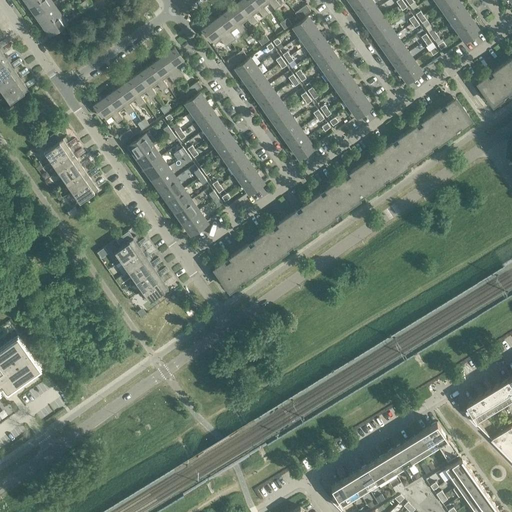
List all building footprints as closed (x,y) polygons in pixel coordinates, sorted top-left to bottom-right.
[(52,3),(50,0),(36,0),(30,5),(32,8),(31,9),(35,15),(52,3)] [(259,10),(250,0),(239,0),(236,3),(248,19),(247,19),(252,26),(258,21),(253,15),(258,11),(259,10)] [(270,2),(268,0),(250,0),(259,10),(258,11),(263,17),(269,13),(264,7),(269,2),(270,2)] [(268,0),(270,2),(269,2),(274,9),(280,5),(276,0),(268,0)] [(368,0),(349,0),(350,0),(356,9),(368,0)] [(377,8),(371,0),(368,0),(356,9),(362,18),(377,8)] [(460,2),(458,0),(444,0),(439,4),(445,13),(460,2)] [(81,2),(77,5),(81,11),(86,8),(81,2)] [(466,11),(460,2),(445,13),(451,21),(466,11)] [(59,12),(52,3),(35,15),(39,21),(40,20),(43,23),(59,12)] [(248,19),(236,3),(225,11),(237,27),(236,27),(241,34),(247,30),(242,23),(247,19),(248,19)] [(295,12),(299,18),(310,10),(306,4),(295,12)] [(383,16),(377,8),(362,18),(369,27),(383,16)] [(237,27),(225,11),(214,20),(231,42),(236,38),(231,32),(236,27),(237,27)] [(472,20),(466,11),(451,21),(458,30),(465,25),(472,20)] [(66,22),(59,12),(43,23),(45,27),(44,27),(49,34),(66,22)] [(314,25),(308,16),(293,26),(300,35),(314,25)] [(389,25),(383,16),(369,27),(375,36),(389,25)] [(231,42),(214,20),(202,28),(214,44),(221,39),(226,46),(231,42)] [(472,20),(465,25),(458,30),(464,39),(471,34),(479,29),(472,20)] [(321,34),(314,25),(300,35),(306,44),(321,34)] [(396,34),(389,25),(375,36),(381,44),(396,34)] [(327,43),(321,34),(306,44),(312,53),(327,43)] [(402,43),(396,34),(381,44),(387,53),(402,43)] [(333,52),(327,43),(312,53),(319,62),(333,52)] [(408,52),(402,43),(387,53),(394,62),(408,52)] [(174,47),(162,56),(179,79),(184,75),(179,68),(186,64),(174,47)] [(243,58),(238,52),(227,60),(231,66),(243,58)] [(339,61),(333,52),(319,62),(325,71),(339,61)] [(414,61),(408,52),(394,62),(400,71),(407,66),(414,61)] [(11,60),(9,56),(5,59),(6,59),(0,63),(0,77),(13,69),(12,69),(8,63),(11,60)] [(179,79),(162,56),(151,64),(163,80),(169,76),(173,82),(179,79)] [(257,66),(250,57),(236,67),(242,76),(257,66)] [(511,59),(511,58),(502,64),(511,78),(511,59)] [(346,70),(339,61),(325,71),(331,80),(346,70)] [(421,70),(414,61),(407,66),(400,71),(406,80),(414,75),(421,70)] [(163,80),(151,64),(140,72),(151,88),(152,87),(157,84),(162,90),(168,86),(163,80)] [(511,88),(511,78),(502,64),(493,70),(492,69),(475,81),(492,105),(509,93),(508,92),(511,88)] [(18,70),(16,66),(12,69),(13,69),(0,77),(0,89),(1,91),(1,92),(19,79),(15,72),(18,70)] [(263,75),(257,66),(242,76),(248,85),(263,75)] [(352,78),(346,70),(331,80),(337,89),(352,78)] [(151,88),(140,72),(129,80),(140,96),(140,95),(146,91),(151,98),(156,94),(152,87),(151,88)] [(269,84),(263,75),(248,85),(254,94),(269,84)] [(25,80),(23,76),(19,79),(1,92),(3,94),(8,101),(8,102),(27,89),(26,87),(26,88),(22,82),(25,80)] [(358,87),(352,78),(337,89),(344,97),(358,87)] [(140,96),(129,80),(117,87),(129,104),(129,103),(135,99),(139,106),(145,102),(140,95),(140,96)] [(197,81),(186,89),(190,95),(202,87),(197,81)] [(275,92),(269,84),(254,94),(261,103),(275,92)] [(129,104),(117,87),(106,95),(117,112),(118,111),(123,107),(128,114),(134,110),(129,103),(129,104)] [(364,96),(358,87),(344,97),(350,106),(357,101),(364,96)] [(206,101),(200,92),(185,102),(192,111),(206,101)] [(282,101),(275,92),(261,103),(267,112),(282,101)] [(456,94),(439,107),(440,108),(422,120),(424,123),(417,127),(416,125),(407,131),(422,152),(431,146),(429,144),(436,139),(437,142),(455,129),(456,131),(473,119),(456,94)] [(117,112),(106,95),(94,104),(106,120),(112,115),(117,122),(123,118),(118,111),(117,112)] [(364,96),(357,101),(350,106),(356,115),(364,110),(371,105),(364,96)] [(213,110),(206,101),(192,111),(198,120),(213,110)] [(288,110),(282,101),(267,112),(273,120),(288,110)] [(219,119),(213,110),(198,120),(204,129),(219,119)] [(294,119),(288,110),(273,120),(280,129),(294,119)] [(225,128),(219,119),(204,129),(211,138),(225,128)] [(300,128),(294,119),(280,129),(286,138),(300,128)] [(172,131),(167,125),(163,128),(167,135),(172,131)] [(231,137),(225,128),(211,138),(217,147),(231,137)] [(306,137),(300,128),(286,138),(292,147),(299,142),(306,137)] [(118,137),(123,143),(134,135),(130,129),(118,137)] [(156,142),(149,131),(128,145),(136,156),(153,145),(156,142)] [(176,138),(172,131),(167,135),(172,141),(176,138)] [(422,152),(407,131),(398,137),(400,140),(388,148),(386,146),(383,148),(398,169),(407,163),(405,161),(412,156),(413,159),(422,152)] [(67,140),(65,136),(61,139),(60,139),(43,151),(45,155),(45,154),(50,161),(50,162),(69,149),(68,148),(64,142),(67,140)] [(238,146),(231,137),(217,147),(223,156),(238,146)] [(313,146),(306,137),(299,142),(292,147),(298,156),(306,151),(313,146)] [(160,156),(153,145),(136,156),(144,167),(160,156)] [(74,150),(72,146),(68,148),(69,149),(50,162),(52,164),(57,171),(76,159),(75,158),(71,152),(74,150)] [(244,154),(238,146),(223,156),(229,165),(244,154)] [(187,153),(183,147),(178,150),(182,156),(187,153)] [(398,169),(383,148),(379,151),(381,153),(369,161),(368,159),(359,165),(374,186),(383,180),(381,178),(387,173),(389,176),(398,169)] [(191,159),(187,153),(182,156),(187,162),(191,159)] [(250,163),(244,154),(229,165),(236,173),(250,163)] [(81,160),(79,156),(75,158),(76,159),(57,171),(59,174),(64,181),(82,168),(78,162),(81,160)] [(168,166),(160,156),(144,167),(152,178),(168,166)] [(256,172),(250,163),(236,173),(242,182),(249,177),(256,172)] [(88,170),(86,165),(82,168),(64,181),(66,184),(71,191),(89,178),(85,172),(88,170)] [(374,186),(359,165),(350,171),(352,174),(345,178),(344,176),(335,182),(350,203),(359,197),(357,195),(363,190),(365,192),(374,186)] [(176,177),(168,166),(152,178),(159,189),(176,177)] [(202,175),(198,168),(193,172),(198,178),(202,175)] [(263,181),(256,172),(249,177),(242,182),(248,191),(256,186),(263,181)] [(95,179),(93,175),(89,178),(71,191),(73,194),(78,200),(78,201),(97,188),(96,187),(92,182),(95,179)] [(207,181),(202,175),(198,178),(202,184),(207,181)] [(183,188),(176,177),(159,189),(167,200),(183,188)] [(350,203),(335,182),(326,188),(328,190),(321,195),(320,193),(311,199),(326,220),(335,214),(333,212),(339,207),(341,209),(350,203)] [(191,199),(183,188),(167,200),(175,211),(191,199)] [(218,196),(213,190),(209,193),(213,200),(218,196)] [(222,203),(218,196),(213,200),(218,206),(222,203)] [(199,210),(191,199),(175,211),(182,221),(199,210)] [(326,220),(311,199),(302,205),(304,207),(292,216),(290,213),(287,216),(302,237),(311,231),(309,228),(315,224),(317,226),(326,220)] [(207,221),(199,210),(182,221),(190,233),(207,221)] [(302,237),(287,216),(283,218),(285,221),(273,229),(272,227),(263,233),(278,254),(287,248),(285,245),(291,241),(293,243),(302,237)] [(128,230),(116,239),(120,245),(132,236),(128,230)] [(278,254),(263,233),(254,239),(256,241),(249,246),(248,243),(239,250),(254,271),(263,265),(261,262),(267,258),(269,260),(278,254)] [(137,239),(135,235),(131,239),(130,239),(113,251),(115,254),(120,261),(139,248),(138,248),(134,242),(137,239)] [(144,249),(142,245),(138,248),(139,248),(120,261),(122,264),(127,270),(127,271),(146,258),(145,258),(141,251),(144,249)] [(254,271),(239,250),(230,256),(229,254),(212,266),(229,291),(246,279),(245,277),(254,271)] [(151,259),(149,255),(145,258),(146,258),(127,271),(129,273),(134,280),(134,281),(152,268),(152,267),(148,261),(151,259)] [(158,269),(156,265),(152,267),(152,268),(134,281),(136,283),(141,290),(159,277),(155,271),(158,269)] [(165,279),(163,275),(159,277),(141,290),(143,293),(148,300),(148,301),(167,288),(166,286),(165,286),(162,281),(165,279)] [(0,385),(2,385),(6,390),(7,391),(8,390),(40,368),(17,335),(0,346),(0,385)] [(511,398),(511,394),(504,380),(495,386),(505,403),(511,398)] [(505,403),(495,386),(486,391),(496,408),(505,403)] [(496,408),(486,391),(477,396),(488,414),(496,408)] [(488,414),(477,396),(468,402),(472,409),(467,412),(466,411),(465,412),(489,435),(489,434),(473,418),(476,415),(479,419),(488,414)] [(436,421),(431,425),(427,427),(438,445),(449,438),(447,437),(446,437),(440,427),(436,421)] [(511,442),(511,425),(492,438),(504,450),(511,442)] [(438,445),(427,427),(419,432),(429,449),(437,444),(438,445)] [(429,449),(419,432),(410,438),(420,455),(429,449)] [(420,455),(410,438),(401,443),(412,460),(420,455)] [(459,453),(449,438),(438,445),(447,460),(459,453)] [(412,460),(401,443),(392,448),(403,465),(412,460)] [(403,465),(392,448),(384,454),(394,471),(403,465)] [(394,471),(384,454),(375,459),(385,476),(394,471)] [(462,458),(461,457),(445,468),(451,477),(467,465),(462,458)] [(385,476),(375,459),(366,464),(377,481),(385,476)] [(377,481),(366,464),(358,470),(368,487),(377,481)] [(473,474),(467,465),(451,477),(457,485),(473,474)] [(368,487),(358,470),(349,475),(359,492),(368,487)] [(479,482),(473,474),(457,485),(463,494),(479,482)] [(359,492),(349,475),(340,480),(351,497),(359,492)] [(351,497),(340,480),(331,486),(336,494),(331,498),(330,496),(329,497),(344,511),(345,511),(337,503),(340,501),(341,503),(351,497)] [(435,481),(430,485),(433,490),(438,486),(435,481)] [(399,482),(392,487),(395,492),(402,488),(399,482)] [(485,490),(479,482),(463,494),(469,502),(485,490)] [(441,490),(436,494),(439,498),(444,494),(441,490)] [(491,499),(485,490),(469,502),(475,510),(491,499)] [(382,494),(376,498),(378,502),(385,498),(382,494)] [(400,494),(394,497),(399,502),(404,497),(400,494)] [(447,498),(444,494),(439,498),(442,502),(447,498)] [(489,511),(497,507),(491,499),(475,510),(475,511),(489,511)]
